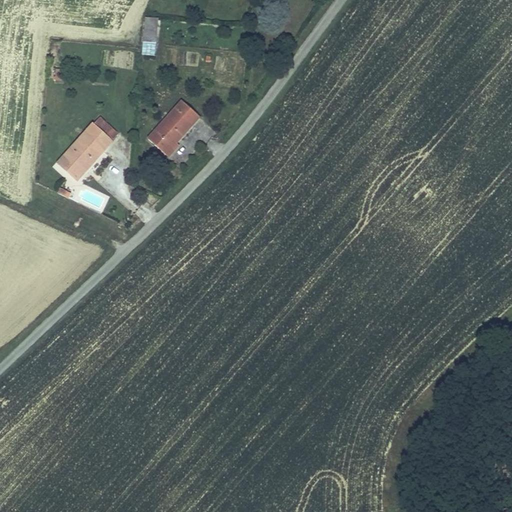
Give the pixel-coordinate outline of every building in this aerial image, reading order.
[(162,16),(145,15),(143,54),(159,55),(162,16)] [(181,98),(147,136),(166,154),(178,141),(201,115),(181,98)] [(93,121),(56,161),(77,180),(120,133),(100,115),(94,122),(93,121)] [(178,141),(166,154),(169,157),(181,144),(178,141)] [(68,199),(71,193),(61,187),(58,193),(68,199)]
